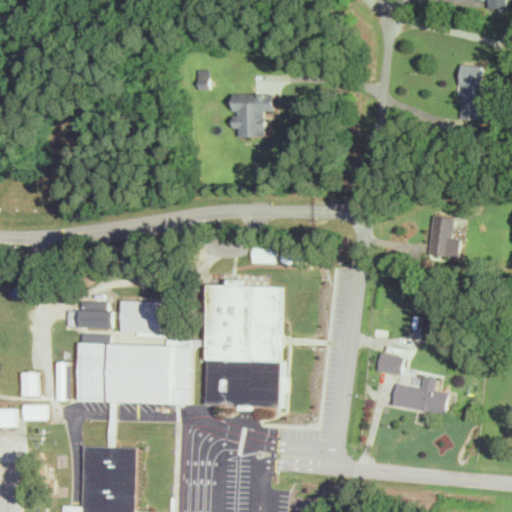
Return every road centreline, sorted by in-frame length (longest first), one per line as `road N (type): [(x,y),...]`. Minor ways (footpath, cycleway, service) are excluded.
road 1 (residential): [(336,460),(388,14)]
road 2 (residential): [(0,234),(236,210),(370,211)]
road 3 (residential): [(511,481),(336,460)]
